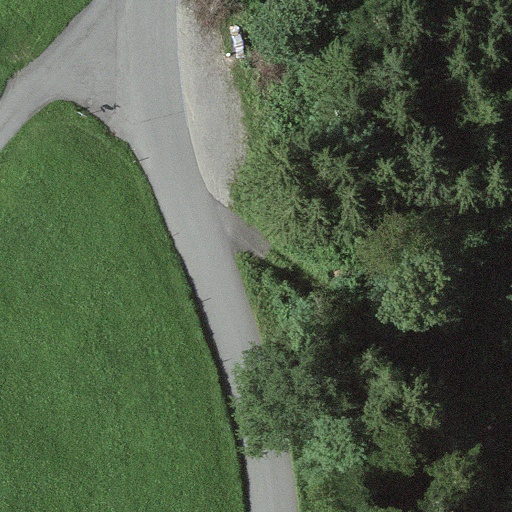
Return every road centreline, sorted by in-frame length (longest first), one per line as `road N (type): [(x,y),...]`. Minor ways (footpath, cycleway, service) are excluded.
road 1 (unclassified): [(156,0),(170,153),(262,460),(265,511)]
road 2 (track): [(0,139),(76,61),(153,30)]
